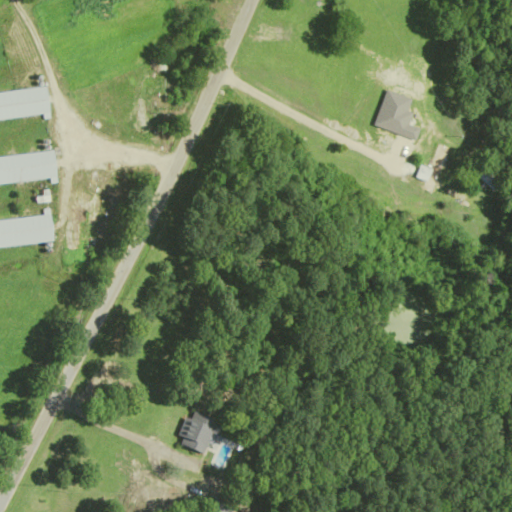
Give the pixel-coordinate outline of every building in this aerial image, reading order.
[(0,123),(45,119),(42,93),(0,97),(0,123)] [(427,173),(416,170),(412,181),(421,184),(418,192),(430,196),(445,151),(435,148),(427,173)] [(0,187),(53,181),(50,155),(0,160),(0,187)] [(0,251),(49,247),(47,220),(0,224),(0,251)] [(213,424),(184,414),(172,448),(201,459),(213,424)] [(205,511),(226,511),(228,504),(209,499),(205,511)]
